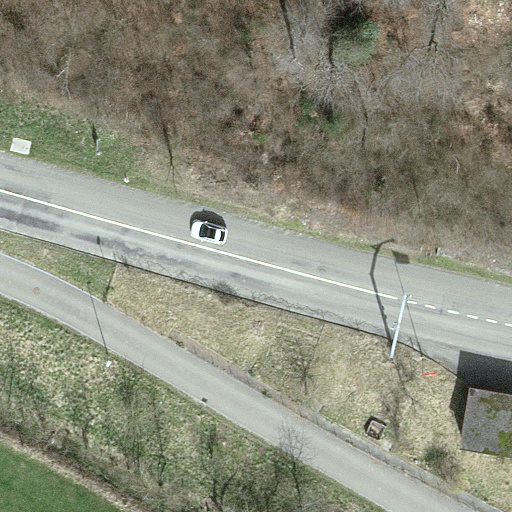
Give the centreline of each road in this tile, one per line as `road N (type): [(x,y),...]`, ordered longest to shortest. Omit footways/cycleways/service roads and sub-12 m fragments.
road 1 (secondary): [(0,190),(511,324)]
road 2 (residential): [(0,286),(434,511)]
